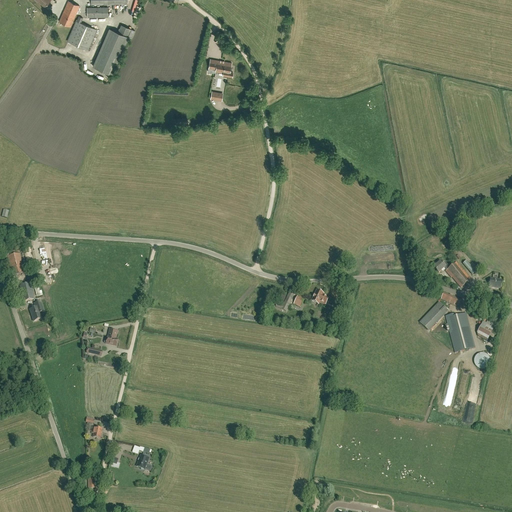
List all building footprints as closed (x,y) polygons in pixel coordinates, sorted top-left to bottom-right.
[(71,26),(80,6),(68,1),(59,22),(70,27),(71,26)] [(108,7),(87,8),(87,18),(108,17),(108,7)] [(87,50),(96,29),(81,23),(83,18),(79,17),(68,42),(87,50)] [(121,25),(117,32),(110,29),(92,67),(110,75),(131,30),(121,25)] [(209,69),(208,71),(215,72),(219,72),(223,73),(223,75),(223,76),(232,77),(233,72),(230,72),(231,63),(210,59),(209,69)] [(0,244),(8,277),(25,273),(20,254),(13,255),(9,241),(0,243),(0,244)] [(449,251),(445,247),(443,245),(439,249),(427,258),(432,265),(449,251)] [(461,288),(470,280),(456,263),(450,268),(444,262),(442,264),(440,261),(433,267),(438,273),(444,268),(446,271),(451,278),(452,278),(461,288)] [(463,264),(469,271),(472,275),(476,272),(466,261),(463,264)] [(500,289),(501,280),(490,279),(489,287),(500,289)] [(23,302),(35,299),(31,284),(19,286),(23,302)] [(323,295),(323,294),(317,291),(311,301),(318,305),(320,302),(325,305),(329,298),(323,295)] [(457,307),(460,300),(441,292),(438,297),(441,298),(441,299),(457,307)] [(300,307),(305,299),(298,296),(294,304),(300,307)] [(283,305),(283,306),(288,308),(291,301),(286,298),(283,305)] [(41,314),(44,312),(41,301),(33,304),(35,308),(29,310),(33,322),(42,319),(41,314)] [(419,323),(427,330),(427,329),(446,309),(439,303),(419,323)] [(457,316),(446,319),(455,353),(475,348),(466,314),(457,316)] [(487,341),(495,325),(488,321),(486,324),(483,322),(476,335),(487,341)] [(110,329),(108,337),(107,340),(106,339),(105,340),(105,342),(105,343),(106,344),(117,346),(118,339),(116,339),(118,331),(110,329)] [(476,359),(475,361),(476,364),(477,366),(478,368),(481,369),(483,369),(485,369),(488,368),(489,367),(491,364),(492,361),(491,360),(490,357),(488,355),(486,354),(483,353),(480,354),(477,356),(476,359)] [(464,414),(465,424),(475,423),(474,413),(464,414)] [(102,429),(93,428),(92,434),(94,434),(93,437),(101,439),(102,429)] [(149,459),(141,456),(137,467),(145,470),(149,459)]
